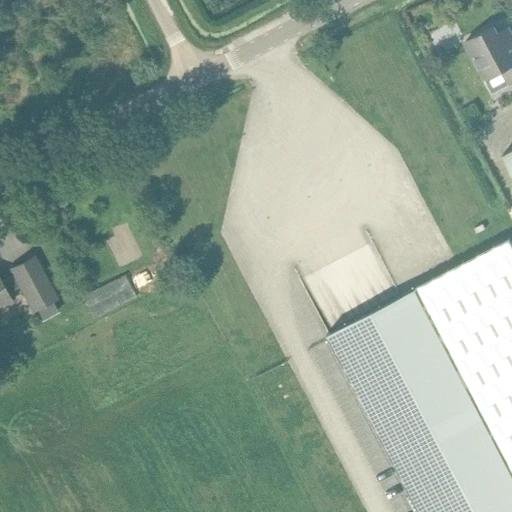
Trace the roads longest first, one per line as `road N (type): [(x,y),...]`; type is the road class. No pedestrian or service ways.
road 1 (unknown): [(306,135),(259,187),(245,240),(251,269),(365,511)]
road 2 (unclassified): [(0,178),(196,80)]
road 3 (unclassified): [(196,80),(377,0)]
